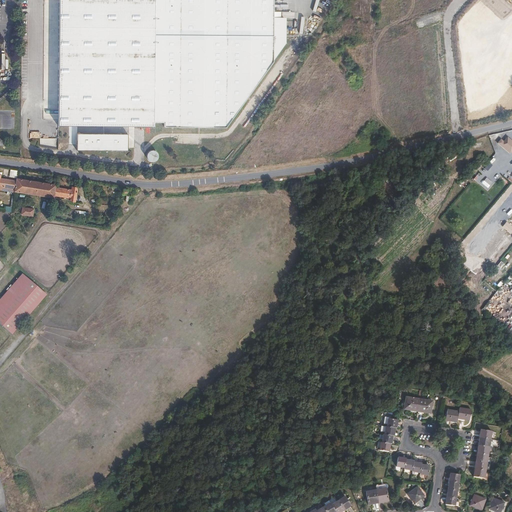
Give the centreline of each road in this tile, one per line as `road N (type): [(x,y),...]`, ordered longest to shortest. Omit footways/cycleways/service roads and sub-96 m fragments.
road 1 (residential): [(0,162),(145,185),(186,183),(285,172),(511,125)]
road 2 (residential): [(440,463),(438,454),(406,441),(407,429),(436,428),(462,434),(456,466)]
